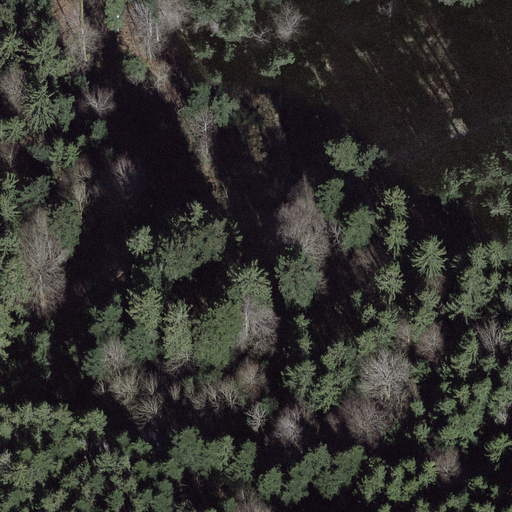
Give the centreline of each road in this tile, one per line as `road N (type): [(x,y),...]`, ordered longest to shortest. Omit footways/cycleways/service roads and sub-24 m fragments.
road 1 (track): [(0,421),(511,484)]
road 2 (track): [(0,335),(151,251)]
